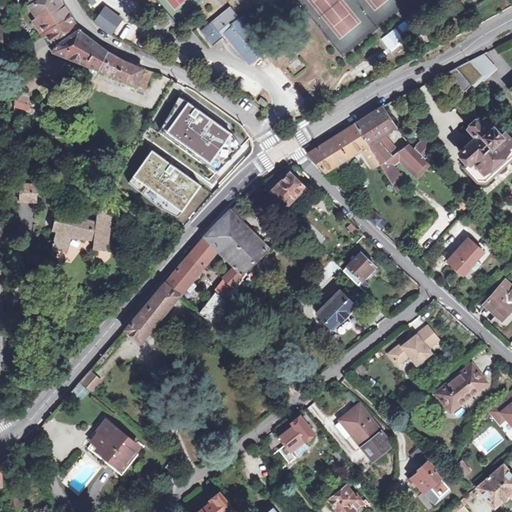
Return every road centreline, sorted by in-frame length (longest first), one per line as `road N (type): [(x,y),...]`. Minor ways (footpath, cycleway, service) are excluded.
road 1 (tertiary): [(0,443),(230,192),(284,149)]
road 2 (residential): [(431,285),(158,511)]
road 3 (unclassified): [(66,0),(91,30),(186,75),(284,149)]
road 4 (tertiary): [(284,149),(511,21)]
road 5 (residential): [(284,149),(431,285)]
